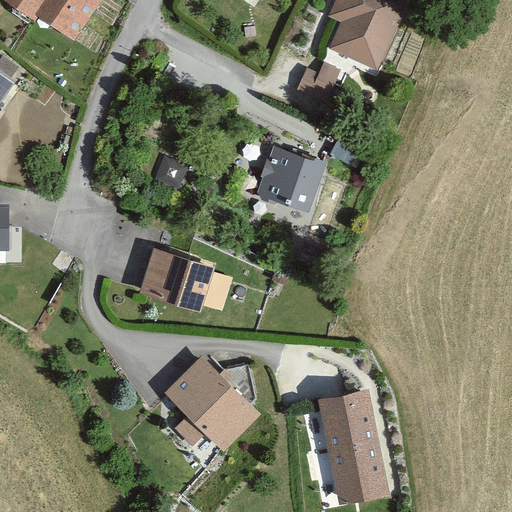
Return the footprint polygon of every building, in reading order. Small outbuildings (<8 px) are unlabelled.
[(30,0),(77,28),(93,0),(30,0)] [(408,0),(330,0),(327,9),(343,15),(330,43),(381,64),(408,0)] [(324,59),(320,69),(307,64),(294,100),(325,112),(342,66),(324,59)] [(0,102),(19,76),(0,61),(0,102)] [(330,158),(275,138),(257,188),(312,208),(330,158)] [(157,175),(183,182),(190,159),(165,151),(157,175)] [(0,242),(9,243),(8,201),(0,201),(0,242)] [(155,240),(141,285),(203,304),(218,259),(155,240)] [(262,408),(201,347),(165,384),(190,409),(176,423),(194,441),(209,427),(226,444),(262,408)] [(369,381),(318,390),(338,500),(389,490),(369,381)]
